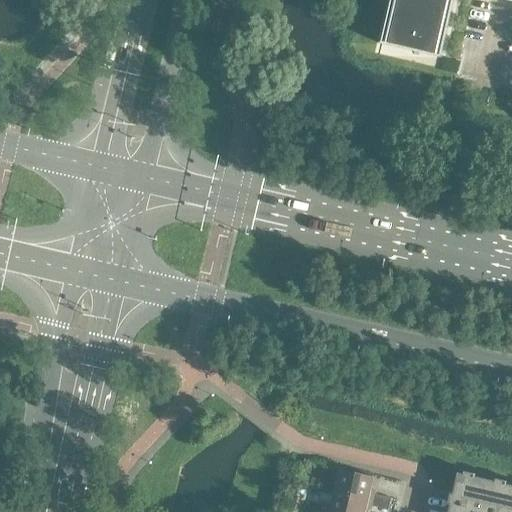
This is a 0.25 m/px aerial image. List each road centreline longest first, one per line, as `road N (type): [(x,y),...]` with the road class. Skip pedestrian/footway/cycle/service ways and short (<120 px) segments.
road 1 (primary): [(511,259),(145,175)]
road 2 (primary): [(186,299),(511,372)]
road 3 (unclassified): [(67,268),(40,511)]
road 4 (tertiary): [(145,175),(185,0)]
road 5 (tertiary): [(133,0),(97,164)]
road 6 (primary): [(84,421),(123,346),(186,299)]
road 7 (unclassified): [(84,421),(116,282)]
